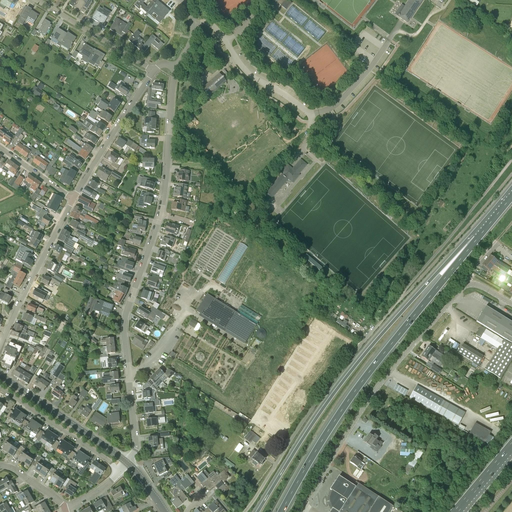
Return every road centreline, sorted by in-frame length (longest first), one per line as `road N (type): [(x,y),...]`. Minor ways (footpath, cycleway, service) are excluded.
road 1 (residential): [(243,511),(348,362),(511,157)]
road 2 (residential): [(126,462),(136,442),(124,317),(162,205),(176,67)]
road 3 (motorway): [(476,238),(351,369),(257,511)]
road 4 (motorway): [(476,238),(367,373),(280,511)]
road 5 (tertiary): [(300,511),(387,373),(469,283)]
road 6 (unclassified): [(313,159),(310,114),(250,75),(212,24),(190,22)]
road 7 (residential): [(0,349),(72,198)]
road 8 (secondary): [(126,462),(0,375)]
road 9 (residential): [(72,198),(152,70)]
road 10 (residential): [(120,471),(0,387)]
road 11 (residential): [(152,70),(37,0)]
